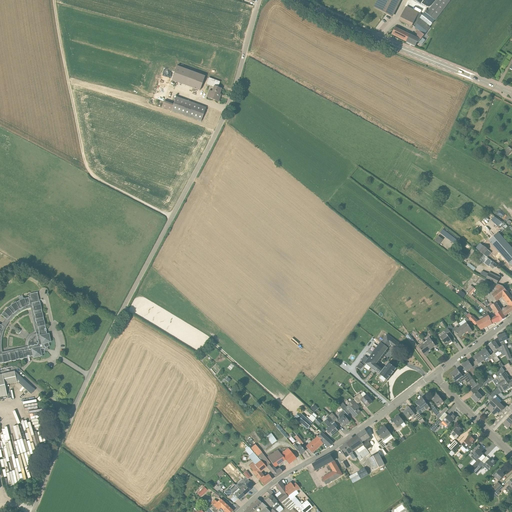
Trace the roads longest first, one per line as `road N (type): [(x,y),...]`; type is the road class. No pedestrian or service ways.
road 1 (unclassified): [(33,511),(104,343),(232,96),(257,0)]
road 2 (track): [(54,0),(88,170),(170,218)]
road 3 (residential): [(238,511),(431,375)]
road 4 (secondary): [(511,93),(298,0)]
